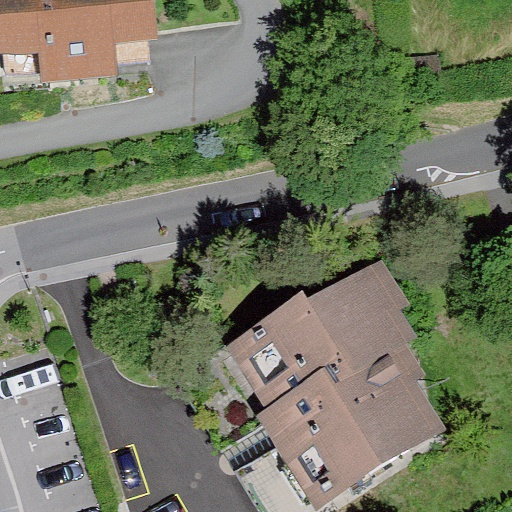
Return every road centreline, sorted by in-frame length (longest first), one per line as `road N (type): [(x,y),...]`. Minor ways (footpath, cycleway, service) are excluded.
road 1 (residential): [(0,253),(511,146)]
road 2 (residential): [(0,147),(171,110),(226,88),(259,57),(260,14),(250,0)]
